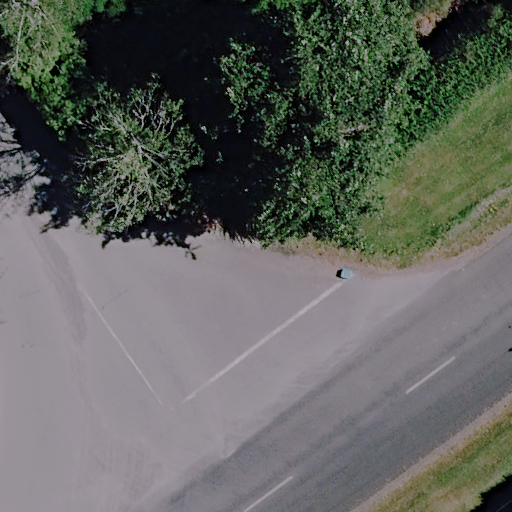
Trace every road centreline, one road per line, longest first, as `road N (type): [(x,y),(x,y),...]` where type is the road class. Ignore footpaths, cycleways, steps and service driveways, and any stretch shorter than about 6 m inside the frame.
road 1 (unclassified): [(219,511),(511,295)]
road 2 (unknown): [(184,511),(0,235)]
